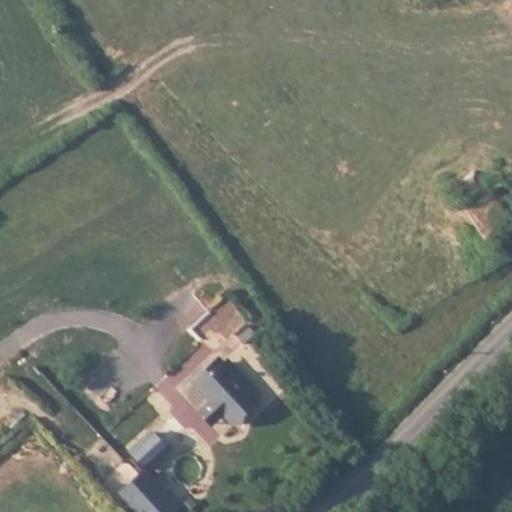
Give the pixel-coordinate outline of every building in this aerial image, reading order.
[(456,216),(487,254),(506,243),(511,243),(511,214),(491,185),(479,184),(469,174),(456,183),(460,197),(456,216)] [(215,340),(208,344),(241,382),(247,378),(215,340)] [(241,382),(208,344),(185,364),(199,380),(211,394),(221,407),(246,388),(241,382)] [(211,394),(199,380),(184,393),(196,405),(211,394)] [(79,511),(118,511),(98,485),(73,503),(79,511)]
